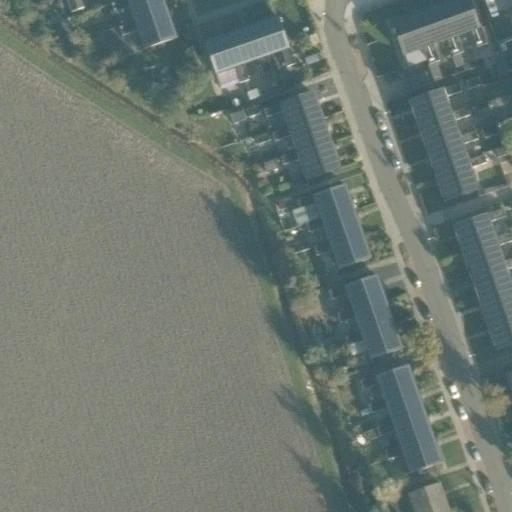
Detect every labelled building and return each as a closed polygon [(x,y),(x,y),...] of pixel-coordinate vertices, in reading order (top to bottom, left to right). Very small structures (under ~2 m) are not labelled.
[(65,0),(70,13),(83,9),(79,0),(65,0)] [(167,15),(161,0),(133,0),(127,2),(126,0),(123,0),(111,5),(114,13),(129,8),(134,22),(135,26),(167,15)] [(466,0),(458,0),(440,6),(452,39),(457,37),(471,32),(478,30),(477,27),(466,0)] [(452,39),(440,6),(416,15),(428,47),(433,45),(447,40),(452,39)] [(175,40),(167,15),(135,26),(134,22),(118,28),(121,37),(137,32),(143,50),(175,40)] [(428,47),(416,15),(391,24),(402,56),(423,49),(428,47)] [(287,50),(276,19),(252,27),(263,58),(266,57),(281,52),(286,68),(295,65),(289,49),(287,50)] [(480,26),(477,27),(478,30),(471,32),(477,48),(487,45),(480,26)] [(263,58),(252,27),(228,36),(239,66),(242,65),(257,60),(263,76),(271,73),(266,57),(263,58)] [(239,66),(228,36),(204,44),(215,75),(234,68),(240,84),(248,81),(242,65),(239,66)] [(463,53),(457,37),(452,39),(447,40),(453,57),(463,53)] [(84,44),(88,55),(105,49),(101,38),(84,44)] [(439,62),(433,45),(428,47),(423,49),(429,65),(429,66),(439,62)] [(104,51),(97,57),(102,63),(109,57),(104,51)] [(463,67),(459,57),(451,59),(455,70),(463,67)] [(495,66),(499,78),(507,75),(503,63),(495,66)] [(436,64),(428,67),(434,83),(442,80),(436,64)] [(477,80),(466,83),(468,91),(479,87),(477,80)] [(441,92),(444,99),(461,93),(458,86),(441,92)] [(449,115),(444,99),(441,92),(410,103),(419,129),(450,118),(449,115)] [(312,95),(281,106),(283,113),(289,129),(290,132),(321,121),(312,95)] [(486,103),(475,106),(477,113),(488,109),(486,103)] [(283,113),(281,106),(281,105),(264,111),(266,119),(283,113)] [(257,108),(246,111),(248,119),(260,115),(257,108)] [(466,109),(449,115),(450,118),(452,123),(469,117),(466,109)] [(242,111),(230,115),(234,126),(246,122),(242,111)] [(458,139),(452,123),(450,118),(419,129),(427,152),(459,142),(458,139)] [(329,144),(321,121),(290,132),(291,137),(297,153),(298,155),(329,144)] [(494,126),(481,130),(484,140),(498,135),(494,126)] [(291,137),(290,132),(289,129),(272,135),(274,142),(291,137)] [(475,133),(458,139),(459,142),(460,147),(477,140),(475,133)] [(266,135),(256,139),(258,146),(269,142),(266,135)] [(466,163),(460,147),(459,142),(427,152),(436,176),(467,165),(466,163)] [(338,170),(329,144),(298,155),(300,160),(304,173),(297,176),(301,187),(308,184),(307,181),(338,170)] [(507,148),(495,151),(498,159),(509,155),(507,148)] [(300,160),(298,155),(297,153),(280,159),(283,166),(300,160)] [(476,191),(469,170),(486,164),(483,157),(466,163),(467,165),(436,176),(445,202),(476,191)] [(275,159),(262,164),(266,174),(279,169),(275,159)] [(353,211),(345,188),(313,199),(312,196),(297,202),(300,210),(315,205),(320,220),(321,222),(353,211)] [(289,199),(279,202),(281,210),(292,206),(289,199)] [(361,235),(353,211),(321,222),(320,220),(305,225),(308,234),(323,228),(329,243),(330,246),(361,235)] [(493,240),(487,224),(504,218),(502,211),(485,216),(485,217),(454,228),(463,254),(494,243),(493,240)] [(511,239),(510,234),(493,240),(494,243),(496,248),(511,241),(511,239)] [(370,260),(361,235),(330,246),(329,243),(313,248),(316,257),(331,251),(338,271),(370,260)] [(501,264),(496,248),(494,243),(463,254),(471,277),(502,267),(501,264)] [(511,260),(501,264),(502,267),(504,271),(511,268),(511,260)] [(510,288),(504,271),(502,267),(471,277),(479,301),(511,290),(510,288)] [(384,302),(376,279),(345,289),(344,287),(328,292),(331,301),(347,295),(352,310),(353,313),(384,302)] [(511,294),(511,290),(479,301),(488,325),(511,316),(511,294)] [(392,326),(384,302),(353,313),(352,310),(336,315),(339,324),(355,319),(360,333),(361,336),(392,326)] [(511,345),(511,316),(488,325),(497,351),(511,345)] [(401,350),(392,326),(361,336),(360,333),(344,339),(347,348),(363,342),(370,361),(377,359),(393,353),(401,350)] [(393,353),(377,359),(379,366),(395,360),(393,353)] [(415,392),(407,369),(376,379),(376,377),(360,382),(362,391),(378,385),(384,400),(385,403),(415,392)] [(424,416),(415,392),(385,403),(384,400),(368,406),(371,415),(387,409),(392,423),(393,427),(424,416)] [(432,440),(424,416),(393,427),(392,423),(376,429),(379,438),(395,432),(400,447),(401,450),(432,440)] [(372,430),(362,433),(364,441),(375,438),(372,430)] [(441,464),(432,440),(401,450),(400,447),(384,452),(387,461),(403,455),(410,474),(441,464)] [(448,511),(439,485),(407,496),(413,511),(448,511)]
